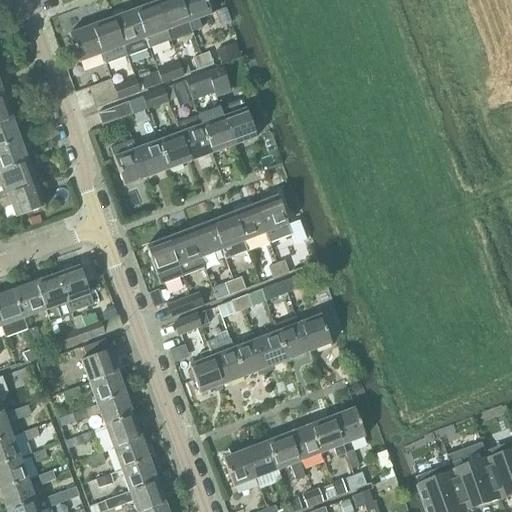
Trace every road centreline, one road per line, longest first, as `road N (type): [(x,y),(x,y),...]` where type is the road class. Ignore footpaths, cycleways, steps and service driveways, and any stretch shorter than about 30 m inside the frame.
road 1 (residential): [(205,511),(101,226)]
road 2 (residential): [(101,226),(26,0)]
